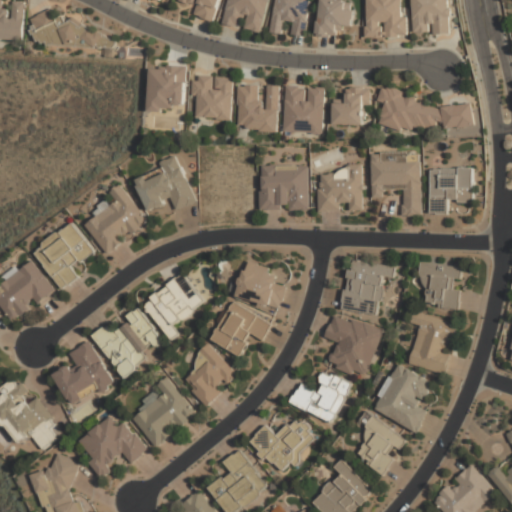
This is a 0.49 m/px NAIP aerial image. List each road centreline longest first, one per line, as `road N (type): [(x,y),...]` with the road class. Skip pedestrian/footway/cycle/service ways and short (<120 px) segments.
road 1 (residential): [(37,345),(150,259),(217,237),(502,244)]
road 2 (residential): [(442,70),(243,53),(159,29),(98,0)]
road 3 (residential): [(508,205),(477,374),(435,457),(392,511)]
road 4 (residential): [(137,493),(249,404),(279,369),(305,326),(325,237)]
road 5 (residential): [(471,0),(493,101),(498,181)]
